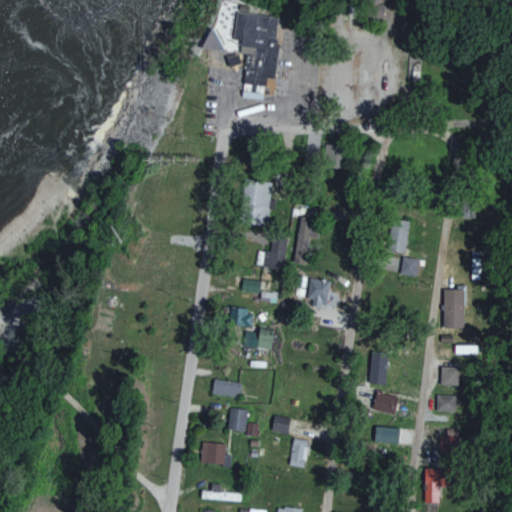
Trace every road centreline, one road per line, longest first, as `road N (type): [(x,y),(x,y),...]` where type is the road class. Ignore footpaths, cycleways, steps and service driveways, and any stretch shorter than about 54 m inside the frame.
road 1 (residential): [(224,154),(162,156),(151,179),(116,206),(82,212),(50,286),(6,319),(8,337),(136,471),(175,498)]
road 2 (residential): [(172,511),(228,128),(276,127)]
road 3 (residential): [(412,511),(461,145),(437,129)]
road 4 (residential): [(323,511),(384,124)]
road 5 (residential): [(276,127),(437,129),(476,117),(511,134)]
road 6 (residential): [(286,63),(338,78),(351,93),(401,93),(464,72)]
